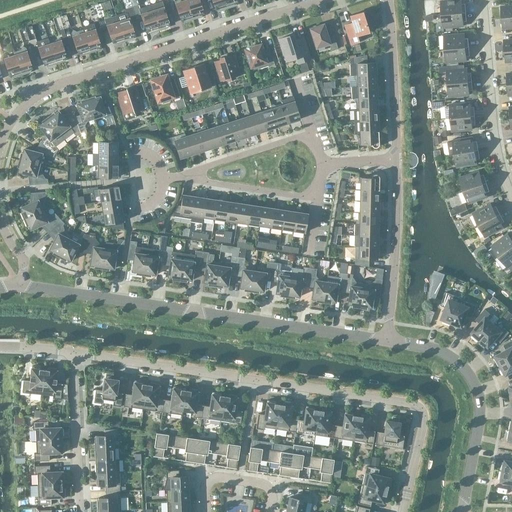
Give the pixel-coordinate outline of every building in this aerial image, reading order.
[(129,0),(122,0),(125,9),(126,13),(116,17),(117,22),(124,41),(132,38),(132,37),(135,36),(129,19),(135,17),(132,7),(129,0)] [(186,0),(185,0),(186,0),(176,3),(175,1),(174,2),(181,21),(184,20),(184,22),(192,19),(186,0)] [(186,0),(192,19),(201,16),(200,15),(203,14),(198,0),(186,0)] [(211,0),(215,10),(218,9),(218,11),(227,8),(224,0),(211,0)] [(460,0),(456,0),(441,1),(442,15),(465,13),(465,6),(461,7),(460,0)] [(150,5),(152,10),(158,30),(167,27),(166,26),(169,25),(161,1),(150,5)] [(100,4),(93,6),(98,18),(104,16),(100,4)] [(228,13),(240,8),(238,4),(226,9),(228,13)] [(139,9),(146,32),(149,31),(150,33),(158,30),(152,10),(150,5),(139,9)] [(502,16),(502,18),(511,16),(511,5),(501,7),(502,16)] [(98,18),(93,6),(87,8),(91,20),(98,18)] [(369,15),(368,13),(365,12),(362,12),(350,16),(353,26),(345,29),(350,44),(364,40),(362,34),(369,32),(367,25),(371,24),(370,17),(369,15)] [(438,23),(436,25),(437,32),(452,31),(451,27),(463,26),(462,19),(466,19),(465,13),(442,15),(443,22),(443,23),(438,23)] [(70,27),(66,15),(59,17),(63,29),(70,27)] [(124,41),(117,22),(116,17),(115,16),(104,19),(112,43),(115,42),(116,44),(124,41)] [(511,16),(502,18),(502,19),(503,28),(511,27),(511,16)] [(57,31),(63,29),(59,17),(53,19),(57,31)] [(498,19),(489,19),(490,27),(498,27),(498,19)] [(100,47),(94,27),(93,23),(82,27),(83,30),(84,33),(90,52),(98,49),(98,48),(100,47)] [(313,28),(310,29),(316,48),(329,44),(331,50),(337,48),(333,36),(327,38),(323,25),(320,26),(319,24),(313,26),(313,28)] [(31,26),(25,28),(29,40),(35,38),(31,26)] [(25,28),(19,30),(23,42),(29,40),(25,28)] [(81,55),(90,52),(84,33),(83,30),(76,32),(73,30),(71,33),(78,54),(81,53),(81,55)] [(293,34),(278,39),(286,61),(296,58),(297,63),(310,59),(303,37),(295,40),(293,34)] [(464,34),(444,36),(445,49),(468,47),(468,41),(464,41),(464,34)] [(36,42),(37,46),(44,65),(47,64),(47,66),(55,63),(49,44),(47,38),(36,42)] [(49,43),(49,44),(55,63),(64,61),(63,59),(66,58),(60,39),(59,39),(60,41),(50,44),(49,43)] [(262,51),(260,45),(245,50),(251,67),(257,65),(259,69),(274,64),(269,48),(262,51)] [(29,70),(32,69),(25,48),(22,47),(20,50),(14,52),(15,55),(21,73),(21,74),(30,72),(29,70)] [(468,47),(445,49),(446,62),(466,61),(465,54),(469,53),(468,47)] [(21,74),(21,73),(15,55),(4,59),(4,57),(3,57),(9,77),(12,76),(13,77),(21,74)] [(352,58),(349,59),(350,75),(353,75),(375,74),(375,63),(367,63),(366,55),(352,58)] [(219,58),(220,60),(214,62),(221,81),(226,79),(227,81),(234,78),(234,76),(239,75),(233,56),(228,57),(227,56),(219,58)] [(187,85),(190,94),(211,87),(203,63),(182,70),(184,76),(178,78),(181,87),(187,85)] [(446,66),(441,67),(439,67),(439,73),(447,73),(448,84),(471,82),(471,75),(467,76),(467,69),(460,69),(459,65),(451,66),(446,66)] [(376,86),(375,74),(353,75),(353,78),(355,79),(356,87),(357,87),(376,86)] [(151,80),(156,95),(153,96),(155,99),(158,101),(161,102),(165,102),(164,99),(172,97),(173,100),(179,98),(180,98),(174,79),(168,81),(166,76),(151,80)] [(472,88),(471,82),(448,84),(449,97),(469,95),(468,88),(472,88)] [(126,90),(116,93),(123,113),(122,113),(124,121),(136,117),(134,112),(142,109),(139,99),(146,96),(142,84),(135,86),(126,88),(126,90)] [(354,98),(358,98),(376,97),(376,86),(357,87),(356,87),(351,87),(352,98),(354,98)] [(239,94),(232,96),(233,101),(234,105),(245,101),(242,93),(239,94)] [(94,118),(105,115),(108,125),(115,123),(110,109),(104,111),(99,97),(95,98),(94,97),(88,99),(94,118)] [(289,123),(300,119),(292,97),(281,100),(283,103),(283,105),(289,123)] [(377,109),(376,97),(358,98),(354,98),(354,101),(356,103),(357,110),(358,110),(377,109)] [(81,119),(76,120),(80,134),(86,132),(83,122),(93,118),(93,119),(94,118),(88,99),(81,101),(81,103),(77,104),(81,119)] [(289,123),(283,105),(283,103),(276,106),(273,104),(271,105),(272,109),(278,126),(289,123)] [(446,108),(446,109),(447,118),(451,118),(474,116),(474,110),(470,110),(469,103),(449,105),(450,106),(448,106),(447,107),(446,108)] [(272,109),(261,112),(267,130),(278,126),(272,109)] [(353,110),(354,121),(377,120),(377,109),(358,110),(357,110),(353,110)] [(63,118),(58,111),(54,114),(53,113),(48,117),(64,139),(73,132),(76,136),(80,134),(76,120),(74,115),(63,118)] [(256,134),(267,130),(261,112),(250,116),(256,134)] [(250,116),(240,119),(239,119),(245,137),(256,134),(250,116)] [(474,116),(451,118),(452,131),(472,130),(471,122),(475,122),(474,116)] [(55,146),(64,139),(48,117),(42,122),(43,123),(39,126),(48,138),(43,145),(55,153),(58,150),(55,146)] [(239,119),(228,123),(234,141),(245,137),(239,119)] [(354,133),(359,132),(378,132),(377,120),(354,121),(354,133)] [(228,123),(217,126),(223,144),(234,141),(228,123)] [(217,126),(207,130),(212,148),(223,144),(217,126)] [(201,151),(212,148),(207,130),(196,133),(201,151)] [(379,144),(378,132),(359,132),(360,144),(358,144),(358,145),(371,144),(372,146),(374,148),(376,147),(378,146),(379,144)] [(185,137),(184,133),(164,140),(172,149),(176,148),(179,158),(191,155),(185,137)] [(196,133),(185,137),(191,155),(201,151),(196,133)] [(98,142),(98,154),(117,154),(117,142),(116,134),(100,139),(100,142),(98,142)] [(449,155),(454,154),(478,150),(477,144),(473,145),(472,138),(452,141),(452,142),(447,143),(449,155)] [(53,157),(55,153),(43,145),(38,153),(24,149),(22,153),(21,153),(19,160),(39,165),(42,166),(43,166),(45,167),(48,156),(53,157)] [(479,156),(478,150),(454,154),(457,167),(476,164),(475,157),(479,156)] [(117,166),(117,154),(98,154),(92,154),(92,165),(98,165),(117,166)] [(42,166),(39,165),(19,160),(17,167),(19,167),(18,172),(32,176),(33,185),(47,183),(47,179),(44,178),(41,172),(42,166),(43,167),(43,166),(42,166)] [(117,166),(98,165),(98,177),(96,177),(116,177),(119,177),(118,168),(117,168),(117,166)] [(464,191),(486,183),(484,177),(481,178),(478,172),(459,178),(464,191)] [(360,178),(360,189),(360,190),(379,190),(379,178),(378,176),(376,174),(374,174),(372,176),(371,178),(358,178),(360,178)] [(488,189),(486,183),(464,191),(468,203),(487,197),(485,190),(488,189)] [(101,202),(119,198),(119,196),(120,195),(120,187),(117,187),(117,186),(97,190),(99,190),(101,202)] [(378,202),(379,190),(360,190),(360,201),(378,202)] [(21,213),(24,219),(46,210),(43,204),(46,197),(48,196),(48,192),(33,193),(34,202),(20,208),(22,212),(21,213)] [(177,205),(171,215),(170,216),(191,219),(191,215),(194,197),(182,195),(180,206),(177,205)] [(206,199),(194,197),(191,215),(203,217),(206,199)] [(121,209),(119,198),(101,202),(103,213),(121,209)] [(203,217),(214,219),(217,200),(206,199),(203,217)] [(228,202),(217,200),(214,219),(225,220),(228,202)] [(360,201),(359,212),(378,213),(378,202),(360,201)] [(239,204),(228,202),(225,220),(236,222),(239,204)] [(250,205),(239,204),(236,222),(248,224),(250,205)] [(472,214),(479,225),(500,214),(497,209),(493,210),(490,204),(472,214)] [(248,224),(259,226),(262,207),(250,205),(248,224)] [(259,226),(270,227),(273,209),(262,207),(259,226)] [(116,223),(123,221),(121,209),(103,213),(105,225),(107,224),(108,227),(117,229),(116,223)] [(284,211),(273,209),(270,227),(281,229),(284,211)] [(46,210),(24,219),(27,226),(28,225),(30,230),(44,224),(50,230),(61,220),(54,213),(48,216),(46,210)] [(281,229),(293,231),(295,212),(284,211),(281,229)] [(307,214),(295,212),(293,231),(305,233),(307,214)] [(355,221),(355,224),(378,224),(378,213),(359,212),(358,212),(358,220),(355,221)] [(499,221),(502,220),(500,214),(479,225),(485,237),(503,228),(499,221)] [(64,223),(61,220),(50,230),(56,237),(49,250),(53,252),(52,253),(59,257),(68,239),(70,235),(69,235),(64,233),(62,226),(64,223)] [(354,224),(354,235),(359,236),(377,236),(378,224),(355,224),(354,224)] [(78,244),(68,239),(59,257),(65,260),(66,259),(70,261),(77,248),(86,249),(88,235),(83,234),(78,244)] [(491,246),(499,257),(511,247),(511,239),(511,240),(507,234),(491,246)] [(101,268),(104,249),(105,249),(105,245),(105,244),(104,245),(99,244),(94,238),(94,236),(88,235),(86,249),(92,250),(90,265),(94,266),(94,267),(101,268)] [(354,247),(355,247),(377,248),(377,236),(359,236),(354,235),(354,247)] [(124,240),(117,239),(117,244),(106,242),(105,245),(105,249),(104,249),(101,268),(109,270),(109,268),(113,269),(116,254),(122,255),(124,240)] [(147,248),(136,247),(136,242),(130,241),(127,255),(134,256),(131,271),(136,272),(136,274),(143,275),(147,248)] [(158,250),(147,248),(143,275),(150,276),(150,274),(155,275),(157,260),(163,261),(166,246),(159,245),(158,250)] [(170,262),(167,277),(172,278),(172,279),(179,280),(182,260),(171,259),(172,247),(166,246),(163,261),(170,262)] [(355,247),(354,264),(368,267),(368,259),(377,259),(377,248),(355,247)] [(511,270),(511,247),(499,257),(507,268),(508,267),(511,271),(511,270)] [(193,262),(182,260),(179,280),(186,281),(186,280),(191,280),(193,265),(199,266),(202,252),(195,251),(193,262)] [(202,252),(199,266),(206,267),(203,282),(208,283),(208,284),(215,286),(218,262),(213,261),(214,255),(208,254),(208,253),(202,252)] [(219,262),(218,262),(215,286),(222,287),(222,285),(227,286),(229,271),(235,272),(238,257),(231,256),(230,262),(225,262),(224,267),(218,266),(219,262)] [(244,258),(238,257),(235,272),(242,273),(239,288),(244,288),(244,290),(251,291),(254,271),(243,269),(244,258)] [(265,273),(254,271),(251,291),(258,292),(258,291),(263,291),(265,276),(271,277),(274,263),(267,262),(265,273)] [(290,277),(289,277),(279,275),(280,264),(274,263),(271,277),(278,278),(275,293),(280,294),(280,295),(287,296),(290,277)] [(291,273),(290,273),(289,277),(290,277),(287,296),(294,298),(294,296),(299,297),(301,282),(307,283),(310,268),(303,267),(303,270),(297,274),(291,273)] [(316,301),(323,302),(326,282),(315,280),(316,269),(310,268),(307,283),(314,284),(311,299),(316,299),(316,301)] [(338,277),(327,276),(326,282),(323,302),(330,303),(330,302),(335,302),(337,287),(343,288),(346,274),(339,273),(338,277)] [(352,306),(359,307),(362,284),(356,283),(352,277),(352,275),(346,274),(343,288),(349,289),(347,304),(352,305),(352,306)] [(366,309),(366,307),(371,308),(373,293),(380,294),(382,279),(375,278),(375,280),(369,285),(362,284),(359,307),(366,309)] [(445,292),(440,306),(446,308),(441,319),(443,319),(442,322),(451,325),(460,300),(461,298),(445,292)] [(495,305),(498,300),(493,296),(490,301),(495,305)] [(460,300),(451,325),(459,328),(460,326),(461,327),(466,316),(471,318),(476,306),(460,300)] [(473,334),(471,336),(478,342),(493,325),(489,321),(493,316),(484,309),(475,320),(479,324),(472,333),(473,334)] [(493,325),(478,342),(485,348),(487,346),(488,347),(496,338),(500,342),(509,332),(504,328),(501,331),(493,325)] [(494,359),(499,367),(511,359),(511,340),(503,345),(506,351),(495,356),(496,358),(494,359)] [(503,375),(505,374),(506,375),(511,371),(511,359),(499,367),(503,375)] [(22,393),(41,395),(44,370),(40,370),(40,367),(32,366),(30,377),(30,381),(23,380),(22,393)] [(47,370),(44,370),(41,395),(53,396),(52,398),(67,400),(67,385),(62,384),(55,383),(56,379),(55,379),(56,369),(48,368),(47,370)] [(117,380),(112,380),(112,376),(106,375),(105,379),(104,378),(102,390),(95,389),(93,403),(101,404),(102,399),(113,401),(113,405),(120,407),(122,393),(115,392),(117,380)] [(132,395),(125,394),(123,406),(143,409),(146,385),(143,384),(143,382),(134,380),(132,395)] [(143,409),(162,412),(164,400),(157,398),(159,384),(150,383),(150,385),(146,385),(143,409)] [(182,415),(185,391),(182,390),(182,387),(173,386),(171,401),(164,400),(162,412),(182,415)] [(189,391),(185,391),(182,415),(183,411),(194,412),(193,417),(201,418),(203,405),(196,404),(198,390),(189,389),(189,391)] [(221,416),(224,396),(220,396),(221,393),(212,392),(210,406),(203,405),(201,418),(209,419),(210,415),(221,416)] [(228,397),(224,396),(221,416),(233,418),(232,423),(240,424),(242,411),(235,410),(237,396),(228,394),(228,397)] [(264,427),(275,429),(279,405),(275,404),(276,401),(267,400),(265,415),(258,414),(255,429),(263,430),(264,427)] [(283,405),(279,405),(275,429),(295,432),(297,419),(290,418),(292,404),(283,403),(283,405)] [(315,407),(306,406),(304,421),(297,419),(295,432),(314,435),(318,410),(314,410),(315,407)] [(314,435),(334,438),(336,425),(328,424),(331,410),(322,408),(322,411),(318,410),(314,435)] [(353,416),(354,413),(345,412),(343,426),(336,425),(334,438),(353,441),(357,416),(353,416)] [(361,417),(357,416),(353,441),(373,444),(375,431),(367,430),(370,416),(361,414),(361,417)] [(384,433),(377,432),(375,445),(402,449),(404,436),(397,435),(399,423),(398,423),(398,419),(392,418),(391,422),(386,421),(384,433)] [(35,430),(35,441),(60,440),(60,437),(63,437),(62,428),(48,429),(47,421),(32,422),(33,430),(35,430)] [(104,429),(105,436),(96,436),(96,440),(94,440),(94,449),(113,448),(113,436),(118,436),(117,429),(104,429)] [(164,448),(166,446),(175,448),(177,436),(156,433),(152,456),(162,458),(164,448)] [(198,439),(177,436),(175,448),(185,449),(186,451),(185,461),(194,463),(198,439)] [(207,453),(217,454),(218,442),(198,439),(194,463),(203,464),(205,454),(207,453)] [(34,461),(49,461),(49,453),(63,453),(63,444),(60,444),(60,440),(35,441),(36,453),(34,453),(34,461)] [(18,442),(18,451),(23,451),(23,456),(31,456),(31,442),(18,442)] [(218,442),(217,454),(226,455),(228,457),(226,468),(236,469),(239,445),(218,442)] [(271,450),(250,447),(246,471),(256,472),(258,462),(260,460),(269,462),(271,450)] [(114,460),(113,448),(94,449),(95,458),(97,458),(97,461),(119,460),(119,459),(114,460)] [(279,475),(288,477),(292,453),(271,450),(269,462),(279,463),(280,465),(279,475)] [(301,467),(310,468),(312,456),(292,453),(288,477),(297,478),(299,468),(301,467)] [(320,470),(322,472),(320,482),(330,483),(333,460),(312,456),(310,468),(320,470)] [(95,464),(95,473),(119,472),(119,460),(97,461),(97,464),(95,464)] [(503,462),(501,471),(511,472),(511,461),(505,461),(505,462),(503,462)] [(49,465),(34,466),(34,474),(37,474),(37,486),(62,485),(62,481),(65,481),(64,472),(50,473),(49,465)] [(366,466),(362,485),(386,491),(387,487),(389,488),(391,479),(377,476),(379,469),(366,466)] [(166,478),(164,490),(166,490),(171,490),(189,489),(188,477),(179,477),(178,470),(166,471),(166,478)] [(499,480),(502,480),(501,482),(511,483),(511,487),(511,490),(511,489),(511,472),(501,471),(499,480)] [(120,491),(119,472),(95,473),(96,482),(98,482),(98,485),(105,485),(105,492),(120,491)] [(62,488),(62,485),(37,486),(38,505),(51,505),(51,498),(65,497),(65,488),(62,488)] [(388,495),(385,494),(386,491),(362,485),(357,503),(370,506),(371,500),(386,503),(388,495)] [(27,488),(27,496),(36,495),(36,487),(27,488)] [(171,490),(166,490),(167,502),(172,502),(189,501),(189,489),(171,490)] [(121,510),(120,491),(105,492),(105,498),(99,498),(99,502),(96,502),(97,511),(121,510)] [(296,511),(303,511),(306,502),(310,503),(312,496),(297,493),(296,499),(289,497),(286,510),(296,511)] [(172,502),(167,502),(167,511),(189,511),(189,501),(172,502)]
